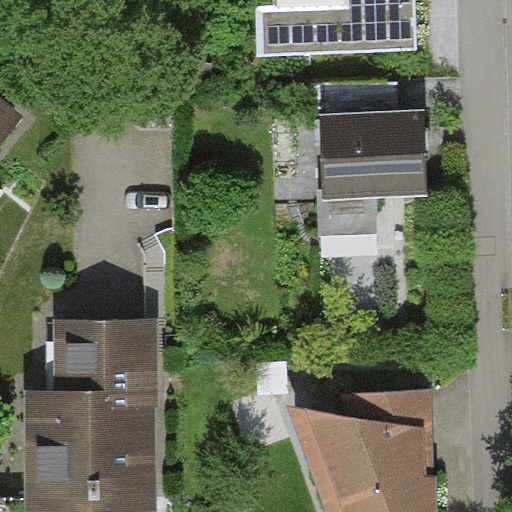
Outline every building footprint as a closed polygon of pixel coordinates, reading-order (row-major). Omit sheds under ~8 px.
[(413,0),(252,0),(254,66),(416,62),(413,0)] [(0,157),(35,117),(0,87),(0,157)] [(434,107),(318,109),(321,297),(398,295),(396,206),(436,205),(434,107)] [(152,511),(155,326),(33,324),(30,511),(152,511)] [(342,395),(306,410),(342,511),(437,511),(444,504),(435,388),(342,395)]
